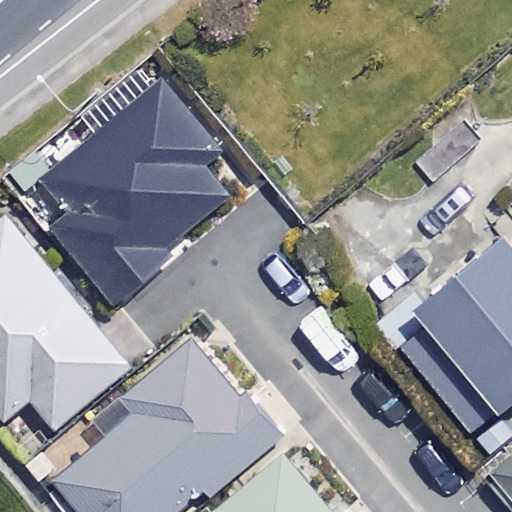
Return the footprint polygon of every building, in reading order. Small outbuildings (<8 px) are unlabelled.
[(219,144),(163,82),(52,182),(80,214),(57,235),(119,304),(245,191),(210,152),(219,144)] [(135,367),(11,216),(0,225),(0,406),(10,418),(36,397),(61,427),(135,367)] [(511,409),(511,244),(424,315),(505,416),(511,409)] [(281,437),(206,347),(135,406),(141,413),(61,480),(87,511),(181,511),(212,486),(216,491),(281,437)] [(338,511),(295,453),(220,509),(222,511),(338,511)] [(511,464),(498,477),(511,492),(511,464)]
